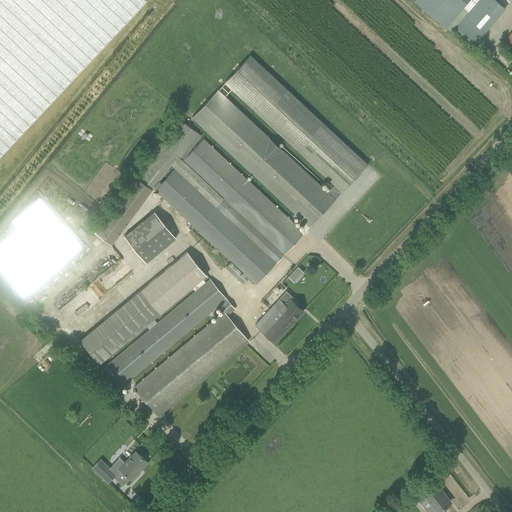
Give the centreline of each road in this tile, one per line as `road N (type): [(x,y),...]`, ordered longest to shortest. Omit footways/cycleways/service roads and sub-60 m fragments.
road 1 (unclassified): [(154,511),(346,311)]
road 2 (unclassified): [(503,511),(346,311)]
road 3 (unclassified): [(346,311),(511,128)]
